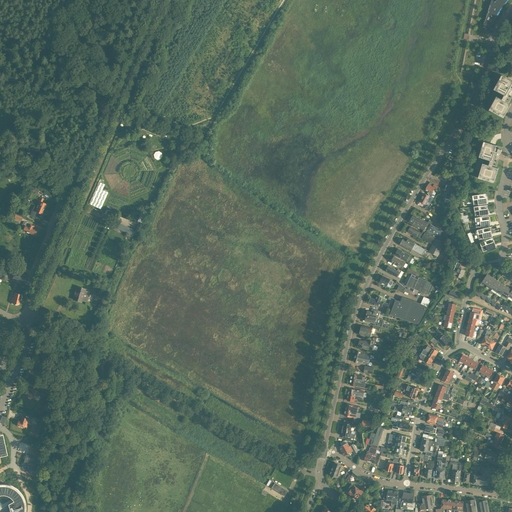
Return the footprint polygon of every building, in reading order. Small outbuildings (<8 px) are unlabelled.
[(491,0),(483,25),(491,28),(497,15),(505,4),(508,0),(491,0)] [(494,89),(488,101),(493,104),(489,110),(497,114),(504,118),(505,115),(511,104),(509,103),(511,97),(511,80),(508,78),(502,75),(498,82),(494,89)] [(479,157),(475,170),(480,171),(478,178),(486,180),(494,183),(498,168),(496,167),(499,160),(500,155),(501,153),(502,150),(502,147),(497,145),(495,145),(490,143),(484,141),(481,149),(479,157)] [(447,183),(446,187),(446,188),(446,187),(454,190),(456,183),(458,175),(454,174),(452,182),(451,184),(447,183)] [(101,191),(104,186),(98,183),(88,205),(100,210),(107,194),(101,191)] [(428,194),(428,195),(430,196),(429,197),(434,199),(436,196),(432,194),(434,191),(433,191),(434,188),(436,189),(438,187),(434,184),(432,187),(428,185),(425,191),(427,192),(426,193),(428,194)] [(446,188),(446,187),(445,192),(447,193),(447,195),(446,195),(445,198),(450,200),(451,196),(452,197),(454,191),(455,191),(456,190),(454,190),(446,187),(446,188)] [(430,196),(428,195),(428,196),(424,194),(420,201),(425,204),(427,202),(431,204),(434,199),(429,197),(430,196)] [(481,204),(481,201),(487,201),(486,198),(484,198),(484,194),(475,195),(476,201),(473,201),(474,205),(481,204)] [(41,198),(35,212),(34,215),(36,216),(37,213),(42,215),(47,204),(42,202),(43,199),(41,198)] [(483,216),(482,213),(488,212),(488,209),(486,209),(486,205),(476,207),(477,212),(475,212),(475,216),(475,217),(483,216)] [(140,220),(144,222),(148,213),(143,211),(140,220)] [(426,232),(437,238),(444,242),(445,240),(443,236),(440,234),(441,231),(431,225),(432,222),(429,220),(427,223),(414,215),(412,218),(420,223),(419,224),(421,225),(422,224),(429,228),(426,232)] [(484,226),(484,223),(490,223),(489,220),(487,220),(487,216),(477,217),(478,222),(476,222),(476,227),(484,226)] [(424,230),(423,230),(426,232),(429,228),(422,224),(421,225),(419,224),(420,223),(412,218),(410,222),(424,230)] [(136,230),(114,221),(111,228),(116,230),(134,236),(136,230)] [(25,222),(24,222),(21,228),(24,229),(27,231),(26,231),(34,235),(36,230),(33,229),(34,226),(29,224),(25,222)] [(433,245),(437,238),(426,232),(423,230),(423,231),(421,233),(419,232),(420,231),(416,228),(415,229),(411,226),(408,232),(418,238),(420,235),(423,236),(422,238),(433,245)] [(479,239),(479,240),(486,238),(486,235),(491,234),(491,231),(490,231),(490,227),(479,229),(480,235),(478,235),(479,239)] [(437,238),(433,245),(429,252),(438,257),(445,243),(443,242),(444,242),(437,238)] [(400,245),(408,249),(408,248),(411,250),(412,249),(422,254),(425,249),(415,243),(408,239),(407,241),(403,239),(400,245)] [(491,249),(490,246),(494,245),(493,242),(492,242),(491,239),(482,242),(485,251),(483,252),(491,249)] [(396,253),(395,254),(409,263),(412,258),(398,249),(397,252),(396,252),(395,253),(396,253)] [(442,263),(447,266),(453,256),(448,253),(442,263)] [(406,264),(406,263),(394,257),(393,259),(392,259),(391,261),(391,262),(397,266),(398,264),(404,267),(406,264)] [(452,275),(462,279),(465,271),(459,268),(461,264),(457,263),(452,275)] [(386,270),(397,277),(397,276),(398,277),(402,271),(398,269),(397,271),(389,266),(386,270)] [(28,275),(16,270),(12,280),(24,286),(28,275)] [(406,285),(427,295),(429,294),(433,285),(431,284),(432,283),(426,281),(419,277),(418,279),(415,278),(416,276),(412,274),(411,276),(406,285)] [(482,281),(487,285),(493,277),(487,274),(482,281)] [(383,284),(387,286),(388,284),(391,286),(393,281),(383,276),(381,279),(380,279),(380,280),(380,281),(380,282),(383,283),(383,284)] [(487,285),(492,288),(497,280),(493,277),(487,285)] [(492,288),(497,291),(502,283),(497,280),(492,288)] [(403,293),(404,291),(405,288),(397,281),(395,283),(399,285),(397,290),(403,293)] [(497,291),(502,295),(507,287),(502,283),(497,291)] [(76,292),(77,292),(76,295),(75,294),(73,299),(81,302),(82,301),(87,302),(90,292),(85,291),(85,290),(77,287),(76,292)] [(507,298),(509,296),(509,295),(511,290),(511,289),(511,290),(507,287),(502,295),(507,298)] [(22,294),(14,293),(13,297),(12,297),(11,303),(18,305),(19,300),(21,300),(22,294)] [(369,302),(378,306),(382,297),(377,295),(376,300),(371,298),(369,302)] [(394,316),(411,322),(418,325),(427,307),(431,300),(424,297),(421,304),(402,297),(401,302),(395,300),(390,314),(394,316)] [(378,319),(379,314),(377,314),(377,313),(368,311),(366,316),(378,319)] [(380,319),(378,319),(366,316),(365,321),(373,323),(373,325),(383,328),(383,324),(384,320),(380,319)] [(361,326),(361,329),(368,331),(368,332),(370,332),(370,331),(372,332),(371,333),(373,333),(376,334),(377,330),(379,331),(380,328),(373,326),(373,328),(361,326)] [(487,347),(488,348),(489,348),(488,347),(492,340),(494,340),(496,335),(497,333),(498,330),(495,329),(492,335),(490,334),(488,337),(489,338),(484,346),(484,347),(486,347),(487,347)] [(480,343),(484,346),(489,338),(488,337),(490,334),(492,331),(490,330),(489,331),(488,330),(480,343)] [(437,338),(444,346),(444,345),(445,345),(447,344),(446,343),(449,341),(442,333),(437,338)] [(489,348),(488,348),(492,350),(498,339),(497,339),(499,336),(500,335),(497,333),(496,335),(494,340),(492,340),(488,347),(489,348)] [(511,343),(511,338),(511,339),(508,337),(504,346),(500,344),(496,352),(502,355),(506,349),(508,350),(511,344),(511,343)] [(376,341),(373,341),(368,339),(367,343),(360,341),(358,347),(373,350),(374,345),(378,346),(379,342),(376,341)] [(425,347),(424,349),(435,355),(438,350),(436,349),(436,350),(428,345),(426,347),(425,347)] [(423,351),(422,353),(433,360),(436,356),(435,355),(424,349),(423,351)] [(357,351),(355,356),(372,361),(373,358),(372,357),(370,357),(371,355),(360,352),(361,352),(357,351)] [(433,360),(422,353),(419,357),(419,358),(428,363),(427,364),(430,365),(433,360)] [(460,361),(465,364),(468,357),(463,354),(460,361)] [(355,356),(354,362),(358,363),(358,362),(368,364),(369,360),(355,356)] [(385,364),(393,365),(394,358),(386,356),(385,364)] [(465,364),(470,367),(474,360),(468,357),(465,364)] [(474,360),(470,367),(476,369),(479,363),(474,360)] [(413,365),(412,368),(417,371),(417,372),(425,375),(425,374),(426,371),(413,365)] [(483,376),(485,374),(484,374),(488,368),(482,365),(479,371),(482,373),(480,375),(483,376)] [(415,376),(415,375),(423,379),(424,379),(424,378),(424,377),(425,375),(417,372),(417,371),(412,368),(409,374),(415,376)] [(484,374),(485,374),(487,376),(486,377),(489,378),(490,377),(493,371),(488,368),(484,374)] [(448,369),(445,375),(451,378),(454,372),(448,369)] [(492,388),(494,389),(501,375),(498,373),(493,381),(495,382),(492,388)] [(423,379),(415,375),(415,376),(409,374),(407,380),(410,382),(411,379),(416,381),(415,382),(419,384),(420,383),(421,383),(423,379)] [(451,378),(445,375),(442,380),(448,383),(451,378)] [(501,375),(494,389),(496,390),(500,384),(501,385),(505,377),(501,375)] [(364,381),(351,379),(350,385),(365,387),(366,382),(364,381)] [(440,384),(437,390),(444,393),(447,394),(449,388),(440,384)] [(405,387),(404,389),(417,394),(419,389),(409,385),(407,388),(405,387)] [(349,389),(348,395),(355,396),(360,397),(363,397),(364,391),(349,389)] [(417,394),(404,389),(403,391),(406,392),(405,395),(415,399),(417,394)] [(38,391),(33,390),(32,393),(29,392),(28,396),(35,399),(35,398),(39,399),(42,393),(38,392),(38,391)] [(437,390),(435,396),(442,399),(444,393),(437,390)] [(435,396),(433,402),(440,404),(442,399),(435,396)] [(497,404),(501,402),(504,404),(506,405),(506,406),(509,408),(508,410),(511,411),(511,409),(511,404),(502,399),(497,397),(493,405),(496,406),(497,404)] [(501,414),(499,419),(509,423),(511,418),(504,415),(505,414),(503,413),(504,410),(487,402),(483,400),(481,399),(480,403),(477,409),(481,411),(483,405),(493,409),(492,410),(501,414)] [(440,404),(433,402),(431,407),(438,410),(439,407),(441,408),(442,405),(440,404)] [(412,411),(398,407),(397,411),(402,412),(401,415),(407,416),(407,414),(410,415),(411,414),(412,412),(411,412),(412,411)] [(429,413),(428,417),(443,421),(444,419),(437,417),(438,416),(429,413)] [(19,421),(17,425),(24,428),(24,427),(27,427),(29,421),(27,420),(27,419),(22,417),(20,421),(19,421)] [(392,429),(399,430),(400,428),(407,429),(409,423),(401,421),(402,419),(392,417),(391,420),(398,421),(396,427),(393,426),(392,429)] [(443,421),(428,417),(427,422),(436,424),(436,423),(437,424),(437,425),(442,427),(443,421)] [(499,419),(496,417),(495,419),(498,421),(497,424),(507,428),(509,423),(499,419)] [(343,423),(342,429),(351,431),(352,427),(354,428),(355,425),(357,425),(357,422),(351,421),(344,420),(344,423),(343,423)] [(438,433),(443,434),(445,428),(437,426),(436,428),(426,426),(425,431),(435,434),(436,432),(438,433)] [(351,431),(342,429),(341,435),(343,436),(343,438),(347,439),(353,440),(354,435),(351,434),(351,431)] [(497,432),(495,438),(502,441),(504,435),(497,432)] [(368,444),(371,445),(373,440),(374,440),(374,439),(375,437),(376,434),(371,433),(368,444)] [(429,435),(423,434),(421,444),(436,446),(436,443),(437,442),(429,440),(429,439),(428,439),(429,435)] [(492,437),(492,438),(491,440),(493,441),(492,444),(488,442),(487,445),(491,447),(493,444),(499,446),(502,441),(495,438),(492,437)] [(351,446),(350,447),(348,443),(340,447),(344,456),(353,451),(355,455),(361,452),(359,448),(356,449),(354,444),(353,444),(350,446),(351,446)] [(431,446),(421,444),(420,450),(426,451),(426,455),(429,455),(432,456),(432,452),(430,452),(431,446)] [(365,460),(369,462),(375,446),(371,445),(370,448),(368,453),(367,453),(365,460)] [(375,446),(369,462),(374,464),(377,456),(376,456),(377,454),(376,453),(377,450),(380,451),(381,448),(377,447),(375,446)] [(475,446),(475,450),(495,457),(495,456),(496,456),(496,455),(496,454),(496,453),(491,451),(491,449),(488,448),(488,450),(483,448),(483,450),(480,449),(481,448),(475,446)] [(404,448),(396,447),(395,453),(396,453),(395,456),(399,456),(400,454),(403,454),(404,454),(405,450),(403,450),(404,448)] [(495,457),(475,450),(474,456),(474,460),(477,461),(479,455),(481,455),(481,457),(485,458),(494,461),(494,460),(495,460),(495,459),(495,458),(495,457)] [(399,457),(395,456),(391,455),(388,454),(387,457),(391,458),(394,458),(393,461),(390,460),(389,463),(387,462),(385,470),(392,472),(394,464),(393,464),(394,463),(397,464),(399,457)] [(424,459),(424,455),(421,454),(420,458),(416,458),(415,462),(423,463),(423,459),(424,459)] [(22,467),(28,470),(33,472),(38,459),(26,455),(22,467)] [(443,457),(440,478),(444,479),(446,460),(449,461),(450,456),(447,455),(446,457),(443,457)] [(425,476),(431,477),(432,470),(433,470),(433,466),(434,466),(434,461),(429,461),(428,465),(427,465),(427,469),(426,468),(425,476)] [(457,468),(455,480),(460,481),(461,470),(462,465),(464,466),(464,463),(461,462),(461,461),(458,461),(457,468)] [(329,475),(338,478),(342,465),(334,462),(329,475)] [(480,475),(479,485),(482,485),(482,484),(487,485),(490,477),(491,472),(486,470),(487,469),(483,467),(481,473),(483,474),(482,476),(480,475)] [(26,511),(27,508),(26,503),(25,498),(23,494),(20,491),(16,488),(12,486),(7,484),(3,484),(0,484),(0,511),(26,511)] [(272,488),(284,495),(287,491),(275,484),(272,488)] [(349,493),(353,496),(356,499),(359,495),(360,496),(366,487),(364,485),(360,490),(354,486),(351,489),(351,490),(349,488),(347,491),(349,493)] [(392,504),(394,491),(388,490),(387,493),(384,493),(384,499),(387,499),(386,503),(391,504),(392,504)] [(392,504),(391,504),(391,507),(394,508),(395,504),(397,505),(399,492),(394,491),(392,504)] [(408,498),(407,506),(414,508),(415,503),(413,502),(414,494),(409,493),(408,498)] [(418,510),(429,509),(427,496),(422,496),(423,503),(417,504),(418,510)] [(479,502),(480,511),(489,511),(487,500),(479,502)]
